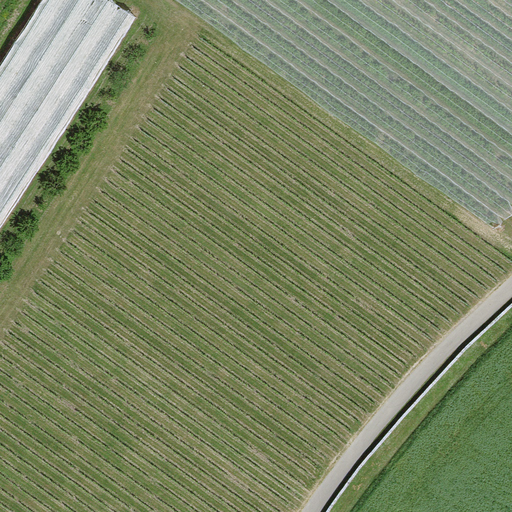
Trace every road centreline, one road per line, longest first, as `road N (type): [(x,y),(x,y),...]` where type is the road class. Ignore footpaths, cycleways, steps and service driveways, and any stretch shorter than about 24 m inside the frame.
road 1 (track): [(511,248),(187,19)]
road 2 (track): [(0,309),(187,19)]
road 3 (unclassified): [(313,511),(391,412),(511,288)]
